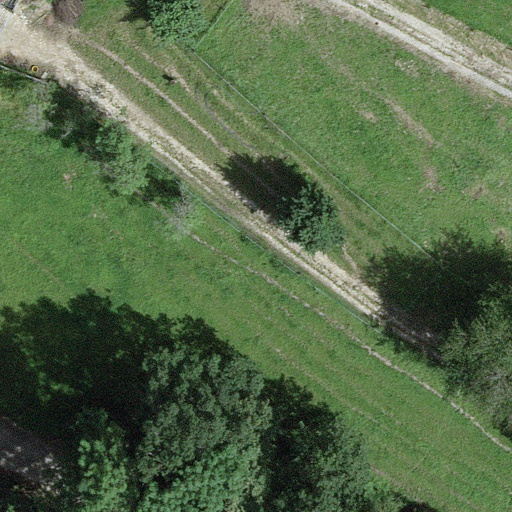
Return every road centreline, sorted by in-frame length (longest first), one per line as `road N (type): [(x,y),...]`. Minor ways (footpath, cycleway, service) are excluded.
road 1 (track): [(2,0),(424,334),(511,382)]
road 2 (track): [(511,89),(337,0)]
road 3 (residential): [(0,439),(123,511)]
